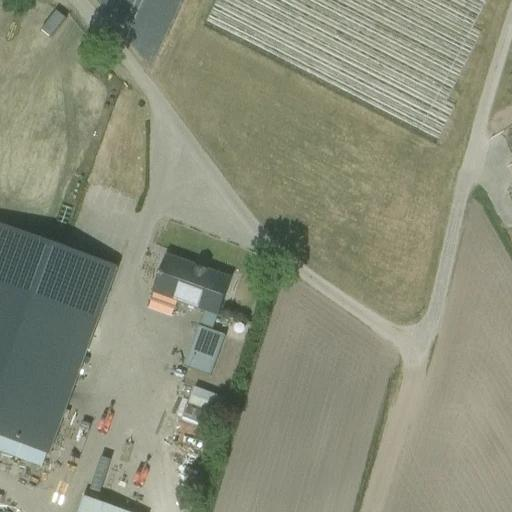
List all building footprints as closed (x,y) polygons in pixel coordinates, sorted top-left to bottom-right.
[(0,452),(42,469),(47,455),(50,455),(117,269),(0,226),(0,452)] [(152,293),(205,312),(199,328),(198,327),(182,368),(210,378),(225,337),(211,332),(216,316),(218,317),(231,280),(206,271),(205,273),(196,270),(197,268),(166,257),(152,293)] [(242,324),(239,335),(248,338),(251,327),(242,324)] [(192,429),(184,452),(210,461),(218,438),(192,429)] [(183,458),(180,467),(203,475),(206,465),(183,458)] [(130,511),(84,495),(78,511),(130,511)]
